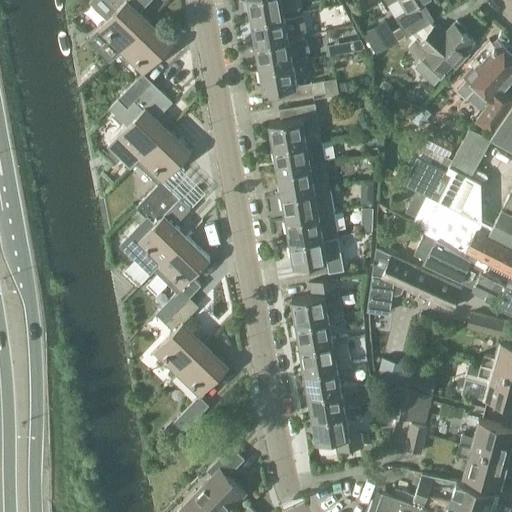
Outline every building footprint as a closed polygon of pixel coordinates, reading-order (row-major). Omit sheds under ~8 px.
[(98,28),(122,51),(151,22),(128,0),(110,0),(118,8),(98,28)] [(247,0),(251,18),(285,12),(285,17),(300,13),(299,6),(302,3),(301,0),(247,0)] [(353,0),(347,3),(352,12),(359,8),(355,0),(353,0)] [(386,0),(389,3),(393,0),(404,0),(408,6),(395,14),(407,35),(432,20),(420,0),(386,0)] [(333,5),(334,15),(344,13),(342,3),(333,5)] [(251,18),(255,41),(289,35),(289,40),(304,36),(303,30),(288,32),(285,17),(285,12),(251,18)] [(385,17),(363,31),(375,51),(398,38),(385,17)] [(444,33),(435,25),(420,40),(416,37),(409,45),(411,47),(408,50),(418,59),(420,56),(422,58),(421,59),(441,76),(446,71),(452,64),(455,67),(470,52),(466,49),(475,39),(455,21),(444,33)] [(119,98),(128,106),(152,81),(144,73),(173,43),(151,22),(122,51),(143,72),(119,98)] [(255,41),(259,66),(293,60),(294,65),(309,61),(308,53),(310,50),(308,39),(304,36),(289,40),(289,35),(255,41)] [(476,120),(494,131),(511,105),(511,93),(503,85),(511,74),(511,50),(499,39),(495,44),(489,38),(471,58),(475,63),(466,73),(468,76),(455,89),(465,98),(478,85),(492,97),(476,120)] [(314,92),(312,81),(297,83),(294,65),(293,60),(259,66),(263,89),(277,87),(279,98),(314,92)] [(338,93),(336,77),(323,79),(325,94),(338,93)] [(118,135),(141,157),(170,128),(158,117),(173,101),(166,95),(152,81),(128,106),(137,115),(118,135)] [(166,95),(173,101),(178,95),(172,89),(166,95)] [(269,121),(274,146),(308,140),(309,145),(323,141),(322,134),(318,113),(316,102),(288,107),(290,118),(269,121)] [(511,105),(494,131),(494,132),(491,135),(511,149),(511,105)] [(469,126),(451,165),(472,175),(492,137),(469,126)] [(141,157),(163,179),(164,180),(193,150),(170,128),(141,157)] [(367,132),(369,147),(379,146),(377,130),(367,132)] [(483,221),(480,181),(449,166),(455,151),(425,137),(404,183),(416,188),(405,209),(415,214),(412,220),(424,226),(422,230),(425,231),(424,233),(436,239),(437,237),(461,252),(478,219),(483,221)] [(274,146),(278,170),(312,164),(313,168),(327,165),(325,157),(323,141),(309,145),(308,140),(274,146)] [(278,170),(282,193),(316,187),(317,191),(331,189),(330,181),(327,165),(313,168),(312,164),(278,170)] [(137,204),(147,213),(172,188),(164,180),(163,179),(137,204)] [(282,193),(286,216),(320,211),(321,215),(335,212),(334,205),(331,189),(317,191),(316,187),(282,193)] [(136,243),(159,265),(188,235),(176,223),(192,207),(172,188),(147,213),(156,222),(136,243)] [(368,190),(363,195),(363,200),(373,200),(373,195),(373,190),(368,190)] [(489,232),(511,244),(511,211),(502,206),(489,232)] [(286,216),(290,240),(324,234),(325,238),(339,236),(338,228),(335,212),(321,215),(320,211),(286,216)] [(361,226),(371,227),(372,217),(362,217),(361,226)] [(511,245),(477,227),(467,247),(511,269),(511,245)] [(324,234),(290,240),(294,264),(307,262),(309,273),(344,267),(342,256),(339,236),(325,238),(324,234)] [(156,312),(167,322),(192,296),(183,287),(212,257),(188,235),(159,265),(181,286),(156,312)] [(437,237),(436,239),(425,262),(475,286),(474,289),(500,302),(500,301),(511,306),(511,280),(509,279),(507,283),(484,271),(486,267),(461,252),(437,237)] [(462,288),(402,259),(378,249),(374,271),(367,309),(389,312),(392,292),(396,293),(401,291),(404,284),(453,307),(462,288)] [(292,297),(296,321),(330,315),(331,320),(345,317),(344,309),(340,289),(338,277),(311,282),(313,293),(292,297)] [(155,350),(178,373),(208,343),(185,321),(201,305),(192,296),(167,322),(174,330),(155,350)] [(468,325),(503,334),(506,320),(471,311),(468,325)] [(296,321),(300,345),(334,339),(335,343),(349,340),(348,333),(334,336),(331,320),(330,315),(296,321)] [(484,352),(481,362),(511,370),(511,340),(501,338),(496,355),(484,352)] [(300,345),(304,368),(338,362),(339,367),(354,364),(352,356),(349,340),(335,343),(334,339),(300,345)] [(208,343),(178,373),(201,395),(230,365),(208,343)] [(407,362),(382,355),(377,375),(401,382),(407,362)] [(304,368),(309,392),(343,386),(343,391),(357,388),(356,380),(342,383),(339,367),(338,362),(304,368)] [(511,370),(481,362),(479,371),(491,375),(486,393),(511,400),(511,370)] [(407,385),(433,392),(436,378),(408,370),(404,384),(407,385)] [(407,385),(404,384),(394,382),(387,410),(400,414),(407,385)] [(407,385),(400,414),(421,419),(425,406),(429,407),(433,392),(407,385)] [(309,392),(313,416),(347,410),(347,415),(362,411),(360,404),(346,407),(343,391),(343,386),(309,392)] [(175,420),(185,430),(209,405),(199,395),(175,420)] [(347,410),(313,416),(317,441),(338,437),(340,448),(368,443),(366,431),(351,433),(347,415),(347,410)] [(462,431),(460,441),(509,454),(511,441),(511,425),(479,417),(474,434),(462,431)] [(183,430),(171,419),(160,431),(172,442),(183,430)] [(405,446),(421,450),(427,424),(412,420),(405,446)] [(509,454),(460,441),(457,451),(469,454),(464,472),(501,482),(509,454)] [(228,475),(245,457),(232,444),(208,469),(213,474),(182,507),(187,511),(225,511),(245,491),(228,475)] [(423,471),(413,498),(452,511),(492,511),(493,510),(446,493),(452,477),(423,471)] [(468,480),(452,477),(446,493),(493,510),(500,491),(498,490),(500,484),(477,476),(476,481),(469,478),(468,480)] [(452,511),(413,498),(412,500),(383,490),(375,511),(452,511)]
